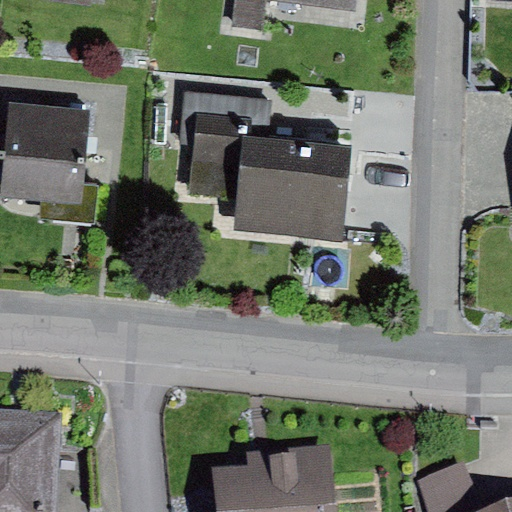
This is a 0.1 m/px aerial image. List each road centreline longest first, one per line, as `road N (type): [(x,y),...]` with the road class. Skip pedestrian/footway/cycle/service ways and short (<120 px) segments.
road 1 (residential): [(511,364),(436,368),(135,341)]
road 2 (residential): [(135,341),(138,511)]
road 3 (residential): [(135,341),(0,333)]
